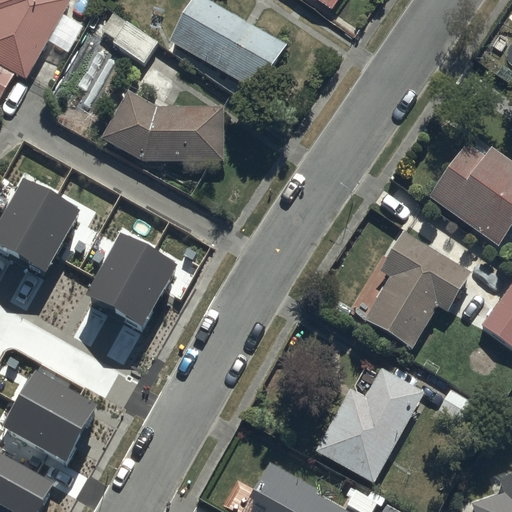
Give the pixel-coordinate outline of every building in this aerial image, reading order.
[(0,115),(8,120),(72,9),(56,0),(0,0),(0,1),(0,115)] [(308,0),(333,17),(344,0),(308,0)] [(173,53),(267,104),(296,55),(200,3),(173,53)] [(141,82),(167,98),(187,68),(162,51),(141,82)] [(145,172),(225,172),(225,119),(160,119),(130,103),(104,149),(145,172)] [(425,196),(498,247),(511,227),(511,162),(469,133),(425,196)] [(79,210),(24,179),(0,220),(0,247),(44,272),(79,210)] [(178,264),(119,232),(85,295),(143,327),(178,264)] [(389,277),(362,322),(410,350),(436,305),(448,312),(472,273),(401,232),(378,271),(389,277)] [(511,284),(479,328),(511,353),(511,284)] [(314,452),(370,483),(422,393),(381,369),(364,399),(350,391),(314,452)] [(98,405),(36,370),(3,428),(66,462),(98,405)] [(37,511),(54,484),(0,453),(0,511),(37,511)] [(241,511),(348,511),(268,466),(241,511)] [(511,511),(511,483),(471,496),(475,511),(511,511)]
